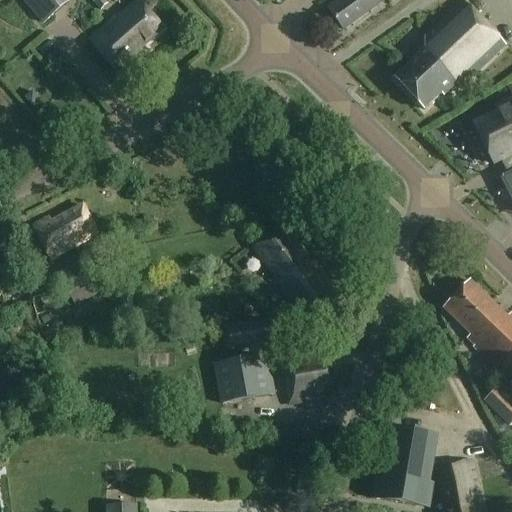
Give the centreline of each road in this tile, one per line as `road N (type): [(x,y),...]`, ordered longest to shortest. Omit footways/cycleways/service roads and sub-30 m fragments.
road 1 (unclassified): [(333,511),(422,186)]
road 2 (tertiary): [(0,194),(235,78),(276,42)]
road 3 (track): [(511,475),(471,415),(399,264)]
road 4 (tertiary): [(422,186),(276,42)]
road 5 (tertiary): [(511,274),(422,186)]
